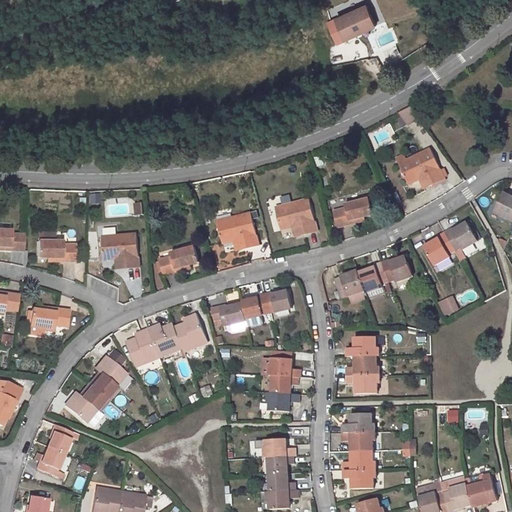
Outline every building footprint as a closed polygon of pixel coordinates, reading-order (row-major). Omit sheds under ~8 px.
[(368,2),(336,17),(346,38),(364,29),(362,25),(376,18),(368,2)] [(364,29),(365,32),(379,25),(376,18),(362,25),(364,29)] [(413,106),(399,113),(408,125),(421,118),(413,106)] [(398,164),(408,184),(419,179),(424,177),(428,186),(445,178),(430,148),(398,164)] [(424,177),(419,179),(424,188),(428,186),(424,177)] [(511,197),(503,193),(494,212),(511,221),(511,197)] [(309,199),(275,208),(280,230),(292,227),(297,226),(300,235),(317,231),(309,199)] [(364,217),(373,214),(369,199),(344,205),(345,209),(333,212),(337,228),(350,224),(349,221),(364,217)] [(142,202),(133,202),(134,215),(143,214),(142,202)] [(251,213),(217,221),(222,244),(234,241),(239,240),(241,249),(259,245),(251,213)] [(478,241),(467,222),(452,231),(450,228),(444,232),(455,251),(461,248),(463,250),(478,241)] [(102,229),(103,235),(115,233),(114,227),(102,229)] [(0,230),(0,246),(10,247),(10,250),(23,251),(24,235),(10,234),(11,231),(0,230)] [(439,238),(423,247),(434,266),(450,257),(448,255),(455,251),(444,232),(438,236),(439,238)] [(61,261),(75,261),(75,245),(62,245),(62,242),(53,241),(53,233),(38,233),(37,257),(46,257),(62,257),(61,261)] [(122,268),(140,267),(137,234),(102,237),(103,259),(116,259),(121,258),(122,268)] [(175,268),(190,265),(199,262),(195,247),(170,253),(172,257),(159,260),(163,276),(176,272),(175,268)] [(396,280),(397,282),(413,277),(406,256),(389,262),(388,260),(381,262),(389,283),(396,280)] [(381,262),(374,265),(375,267),(359,273),(365,291),(366,293),(382,288),(381,286),(389,283),(381,262)] [(365,291),(359,273),(358,271),(334,279),(342,299),(365,291)] [(292,308),(288,292),(272,295),(271,292),(264,294),(269,313),(292,308)] [(0,312),(3,313),(4,309),(17,311),(19,295),(5,293),(5,297),(0,296),(0,312)] [(242,302),(242,304),(246,319),(269,313),(264,294),(258,295),(258,298),(242,302)] [(453,295),(438,302),(444,316),(459,309),(453,295)] [(248,326),(246,319),(242,304),(226,308),(225,305),(218,307),(223,327),(231,325),(233,332),(246,329),(245,327),(248,326)] [(31,309),(28,325),(53,329),(53,325),(67,327),(69,311),(56,309),(55,313),(39,310),(31,309)] [(175,328),(182,349),(184,353),(199,347),(198,345),(207,342),(197,315),(183,319),(185,324),(175,328)] [(160,324),(148,329),(158,357),(167,353),(168,355),(182,349),(175,328),(173,324),(162,328),(160,324)] [(158,357),(148,329),(135,334),(136,338),(126,342),(135,367),(149,362),(149,360),(158,357)] [(1,333),(0,335),(0,344),(10,347),(13,335),(1,333)] [(346,357),(355,357),(376,356),(379,356),(379,348),(376,348),(376,338),(354,338),(355,349),(346,349),(346,357)] [(293,352),(273,351),(273,358),(292,359),(293,352)] [(100,370),(89,384),(108,400),(118,389),(116,387),(126,373),(105,356),(96,366),(100,370)] [(377,366),(376,356),(355,357),(355,368),(347,368),(347,376),(380,375),(379,366),(377,366)] [(272,376),(298,378),(301,378),(301,370),(292,369),(292,359),(273,358),(272,366),(270,366),(269,376),(272,376)] [(347,376),(347,384),(356,384),(356,394),(377,394),(377,383),(380,384),(380,375),(347,376)] [(298,378),(272,376),(271,393),(290,394),(291,385),(298,385),(298,378)] [(16,402),(22,389),(7,382),(0,381),(0,426),(4,418),(12,400),(16,402)] [(108,400),(89,384),(77,398),(73,395),(64,406),(85,423),(96,411),(98,412),(108,400)] [(202,398),(213,395),(210,385),(200,388),(202,398)] [(300,395),(290,394),(271,393),(268,393),(267,403),(270,403),(270,411),(289,412),(290,402),(300,402),(300,395)] [(7,419),(16,402),(12,400),(4,418),(7,419)] [(375,424),(372,424),(372,414),(350,414),(351,425),(342,425),(342,433),(375,433),(375,424)] [(78,435),(53,425),(50,431),(53,433),(47,447),(64,454),(69,440),(75,442),(78,435)] [(342,433),(342,441),(351,441),(351,452),(373,451),(373,441),(375,441),(375,433),(342,433)] [(268,457),(294,456),(296,456),(296,449),(286,449),(285,439),(266,440),(266,448),(264,448),(264,458),(268,457)] [(404,456),(417,455),(416,441),(403,442),(404,456)] [(56,472),(64,454),(47,447),(40,463),(38,462),(35,469),(61,479),(63,474),(56,472)] [(373,451),(351,452),(351,462),(343,462),(343,471),(376,470),(376,461),(373,461),(373,451)] [(287,474),(287,465),(294,464),(294,456),(268,457),(269,475),(287,474)] [(376,478),(376,470),(343,471),(343,479),(352,479),(352,488),(374,489),(373,478),(376,478)] [(295,483),(288,483),(287,474),(269,475),(270,492),(296,490),(295,483)] [(77,476),(72,488),(80,492),(85,479),(77,476)] [(468,487),(473,505),(474,508),(498,501),(492,480),(468,487)] [(450,489),(450,492),(443,494),(448,511),(455,511),(455,510),(473,505),(468,487),(467,484),(450,489)] [(116,511),(119,493),(120,492),(105,489),(105,491),(95,489),(90,511),(116,511)] [(296,490),(270,492),(266,492),(267,502),(269,502),(270,510),(289,509),(289,499),(299,498),(299,490),(296,490)] [(142,511),(145,496),(130,493),(130,495),(119,493),(116,511),(142,511)] [(448,511),(443,494),(436,495),(435,493),(418,497),(422,511),(448,511)] [(45,511),(47,499),(30,496),(27,511),(45,511)] [(384,511),(383,507),(381,508),(378,498),(357,504),(359,511),(384,511)]
